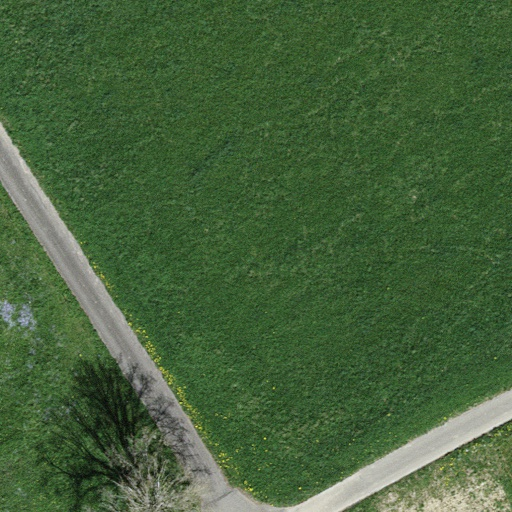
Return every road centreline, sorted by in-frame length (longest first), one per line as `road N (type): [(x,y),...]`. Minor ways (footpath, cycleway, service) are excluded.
road 1 (track): [(0,152),(223,511)]
road 2 (track): [(310,511),(511,404)]
